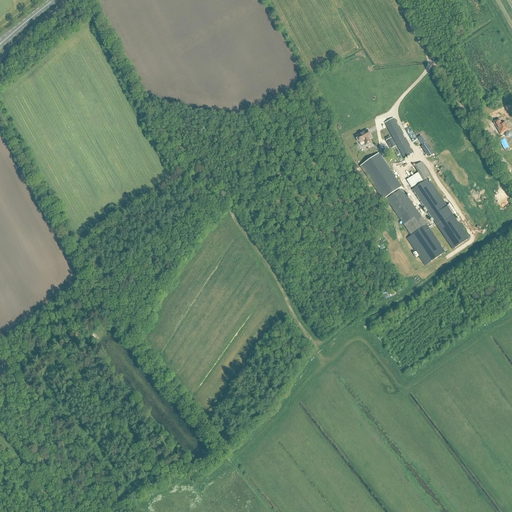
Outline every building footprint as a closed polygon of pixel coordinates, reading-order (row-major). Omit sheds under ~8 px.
[(393,119),(385,124),(404,159),(412,154),(393,119)] [(499,119),(493,122),(500,135),(506,132),(506,133),(505,135),(506,137),(508,138),(511,137),(511,135),(510,132),(508,132),(507,132),(507,131),(509,130),(505,122),(501,124),(499,119)] [(371,138),(367,131),(356,136),(360,144),(365,141),(367,145),(371,143),(369,139),(371,138)] [(503,137),(498,140),(504,150),(507,149),(508,148),(503,137)] [(391,139),(386,141),(390,150),(395,147),(391,139)] [(430,142),(424,146),(431,157),(437,153),(430,142)] [(385,200),(402,188),(378,154),(361,166),(384,200),(385,200)] [(418,173),(407,180),(412,188),(423,181),(430,177),(421,163),(414,167),(418,173)] [(467,240),(426,180),(412,190),(453,250),(467,240)] [(401,191),(386,201),(402,225),(398,227),(406,239),(408,238),(417,252),(426,265),(444,253),(402,191),(402,192),(401,191)]
